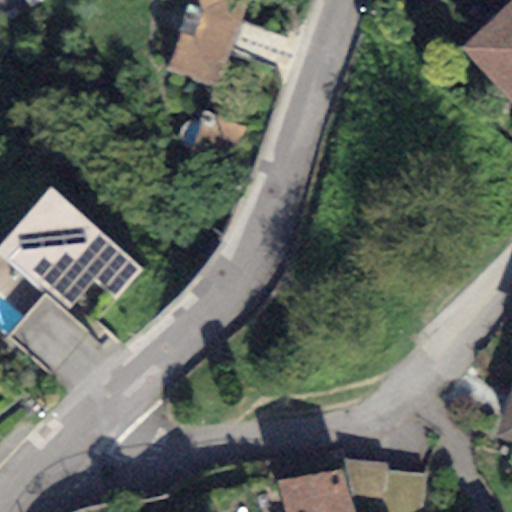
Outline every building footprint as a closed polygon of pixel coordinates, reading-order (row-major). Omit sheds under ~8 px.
[(250,0),(187,0),(164,69),(220,88),(250,0)] [(511,0),(459,50),(511,105),(511,0)] [(142,269),(46,188),(0,241),(0,255),(65,311),(91,280),(115,300),(142,269)] [(42,295),(7,338),(48,373),(85,331),(42,295)] [(511,338),(510,344),(511,345),(511,372),(492,436),(511,442),(511,338)] [(341,459),(340,470),(352,511),(418,511),(422,477),(385,472),(384,464),(341,459)] [(352,511),(340,470),(273,482),(282,511),(352,511)]
